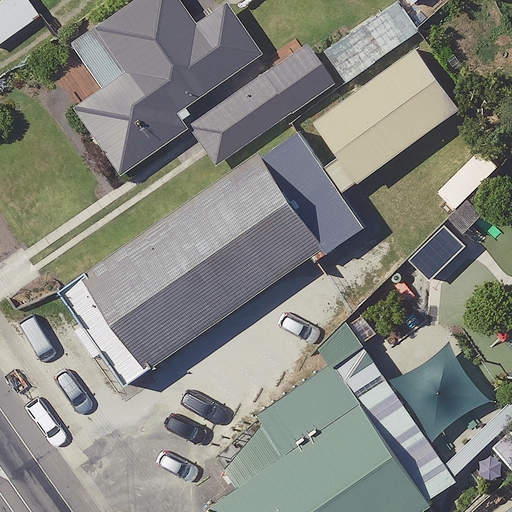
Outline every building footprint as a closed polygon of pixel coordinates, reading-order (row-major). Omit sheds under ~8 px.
[(0,0),(0,44),(41,16),(30,0),(0,0)] [(70,107),(117,173),(184,126),(175,112),(263,50),(227,0),(221,0),(195,19),(181,0),(129,0),(91,27),(121,70),(70,107)] [(423,31),(401,0),(329,51),(351,81),(423,31)] [(412,0),(428,19),(450,0),(412,0)] [(334,82),(305,41),(187,124),(216,166),(334,82)] [(466,111),(421,47),(317,120),(363,183),(466,111)] [(336,253),(374,226),(304,128),(267,154),(330,244),(336,253)] [(267,154),(264,150),(88,274),(154,368),(330,244),(267,154)] [(467,188),(441,215),(469,242),(495,215),(467,188)] [(468,243),(448,223),(413,257),(433,278),(468,243)] [(489,397),(452,342),(396,380),(433,435),(489,397)] [(460,480),(367,346),(339,366),(432,499),(460,480)] [(417,511),(430,503),(333,364),(261,415),(288,453),(213,506),(217,511),(417,511)] [(511,429),(493,445),(511,467),(511,429)]
